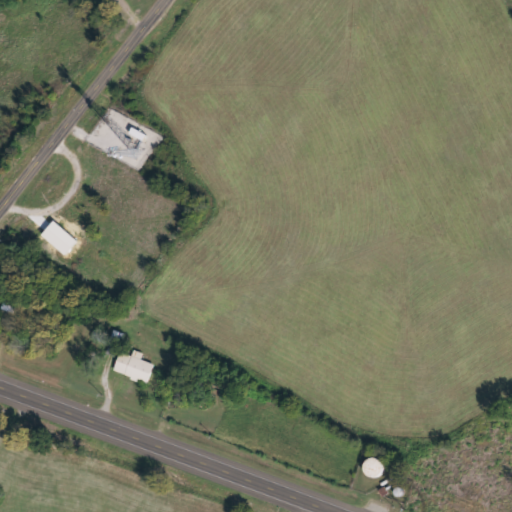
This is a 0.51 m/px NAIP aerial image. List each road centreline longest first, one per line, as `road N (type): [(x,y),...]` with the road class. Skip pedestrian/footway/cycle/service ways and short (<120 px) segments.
road 1 (primary): [(0,379),(354,511)]
road 2 (secondary): [(157,0),(0,194)]
